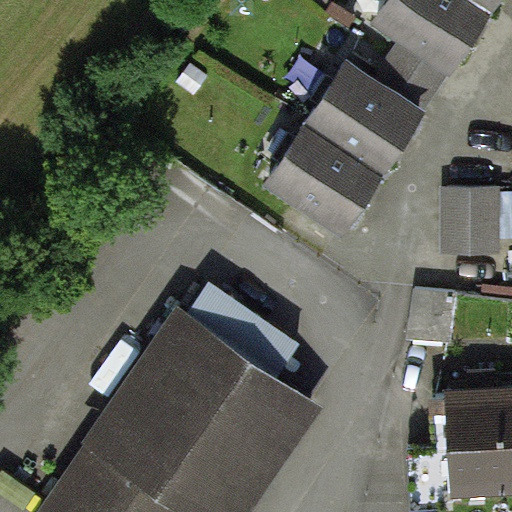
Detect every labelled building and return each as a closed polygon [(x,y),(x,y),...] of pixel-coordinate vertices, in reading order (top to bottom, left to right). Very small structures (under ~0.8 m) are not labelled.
[(456,70),(505,0),(377,0),(370,9),(456,70)] [(342,233),(424,118),(338,58),(256,173),(342,233)] [(504,186),(459,188),(462,261),(507,259),(504,186)] [(285,339),(202,279),(35,511),(238,511),(311,410),(260,375),(285,339)] [(511,485),(511,392),(429,397),(434,490),(511,485)]
